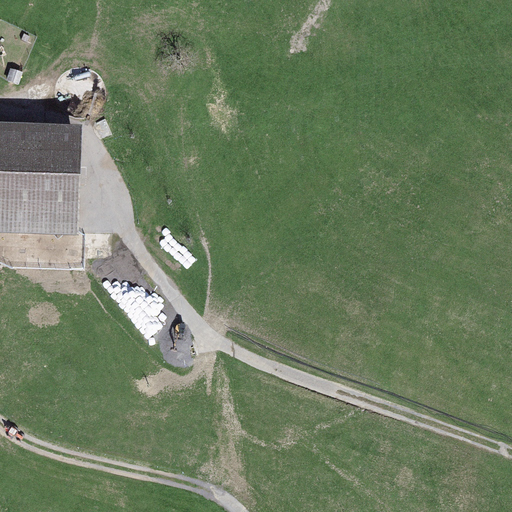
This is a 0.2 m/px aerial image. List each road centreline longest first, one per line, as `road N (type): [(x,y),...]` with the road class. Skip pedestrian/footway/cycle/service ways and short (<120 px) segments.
road 1 (track): [(511,449),(274,369),(189,317),(131,231),(93,138),(72,124),(0,118)]
road 2 (track): [(0,422),(58,450),(197,486),(233,511)]
